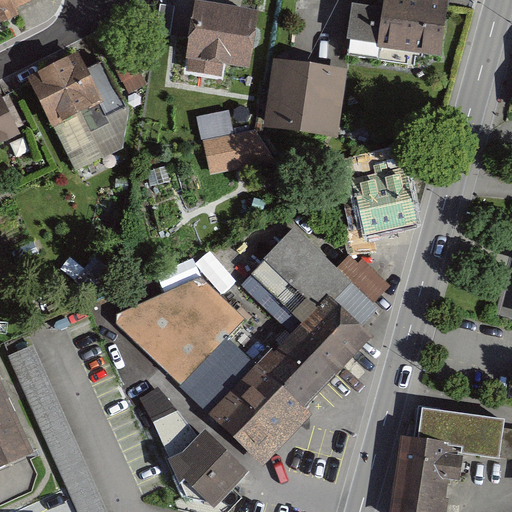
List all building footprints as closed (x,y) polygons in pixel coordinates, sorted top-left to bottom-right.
[(0,0),(0,33),(23,22),(19,14),(46,0),(0,0)] [(452,9),(396,0),(387,0),(385,15),(355,11),(349,50),(443,65),(452,9)] [(258,17),(197,8),(189,64),(250,73),(258,17)] [(80,57),(28,83),(53,133),(105,107),(80,57)] [(350,76),(276,65),(266,132),(340,143),(350,76)] [(2,100),(0,100),(0,149),(21,140),(2,100)] [(338,201),(349,254),(377,255),(374,239),(417,230),(406,179),(391,182),(388,166),(373,170),(377,186),(361,189),(362,196),(338,201)] [(251,280),(291,318),(307,302),(319,313),(328,303),(361,333),(380,313),(374,308),(392,289),(363,263),(360,267),(349,257),(336,272),(295,233),(251,280)] [(117,328),(264,471),(313,420),(306,412),(255,364),(229,341),(247,322),(202,280),(117,319),(117,328)] [(291,318),(251,280),(242,289),(282,327),(291,318)] [(361,333),(328,303),(319,313),(307,302),(291,318),(306,331),(297,341),(337,379),(371,343),(361,333)] [(268,349),(255,364),(306,412),(337,379),(297,341),(280,359),(268,349)] [(106,511),(36,348),(12,359),(78,511),(106,511)] [(0,477),(34,462),(0,384),(0,477)] [(172,470),(215,511),(246,479),(204,437),(200,441),(179,414),(156,425),(174,467),(172,470)] [(419,445),(450,449),(449,452),(463,454),(462,460),(501,465),(502,460),(506,432),(506,424),(423,414),(419,445)] [(511,432),(506,432),(502,460),(511,461),(511,432)] [(419,445),(401,442),(391,511),(444,511),(448,484),(458,485),(462,460),(463,454),(449,452),(450,449),(419,445)]
